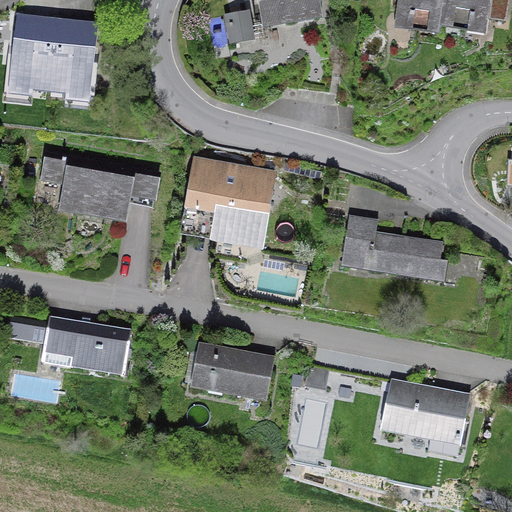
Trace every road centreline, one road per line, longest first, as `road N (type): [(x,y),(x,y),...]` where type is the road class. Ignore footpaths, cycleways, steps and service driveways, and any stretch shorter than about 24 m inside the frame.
road 1 (residential): [(0,279),(511,373)]
road 2 (residential): [(423,185),(194,115),(169,92),(157,66),(158,5)]
road 3 (residential): [(511,112),(476,117),(459,129),(423,185)]
